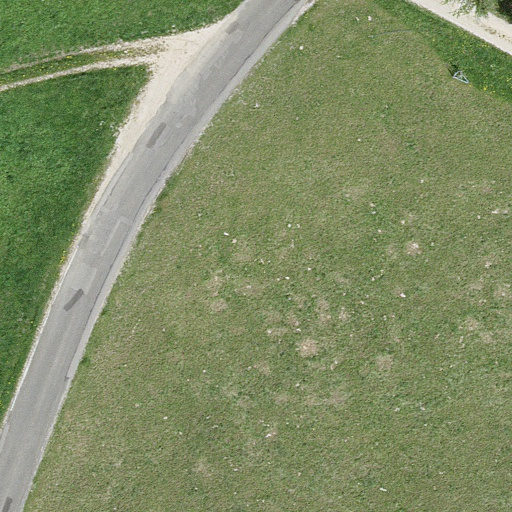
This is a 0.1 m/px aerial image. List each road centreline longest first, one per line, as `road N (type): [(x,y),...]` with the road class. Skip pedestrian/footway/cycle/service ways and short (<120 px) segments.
road 1 (tertiary): [(0,498),(116,210),(156,143),(272,0)]
road 2 (track): [(0,85),(107,54),(222,56)]
